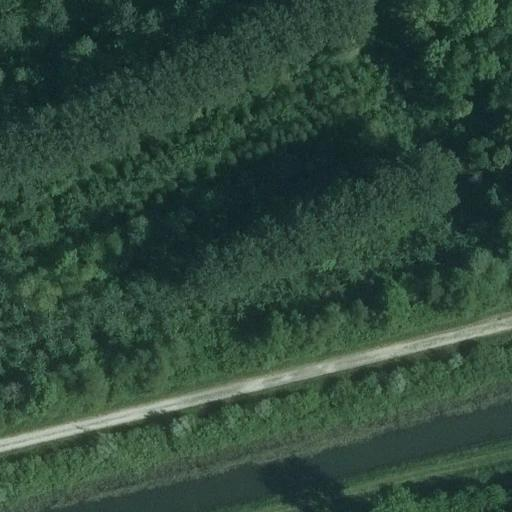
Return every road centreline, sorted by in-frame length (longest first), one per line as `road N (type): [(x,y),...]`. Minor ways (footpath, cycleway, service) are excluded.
road 1 (track): [(0,445),(511,322)]
road 2 (track): [(511,452),(268,511)]
